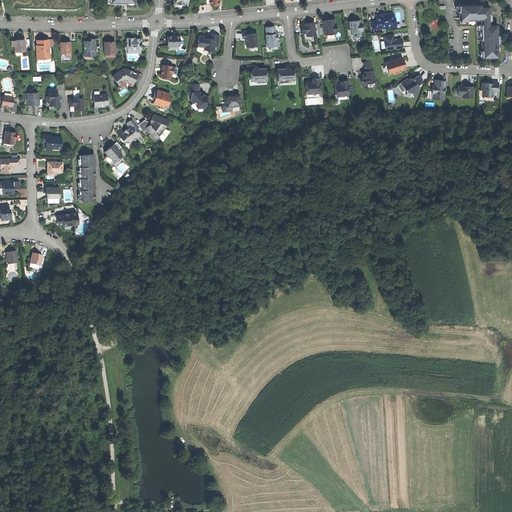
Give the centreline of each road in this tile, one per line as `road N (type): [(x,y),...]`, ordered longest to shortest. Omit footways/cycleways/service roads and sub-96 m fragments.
road 1 (track): [(114,511),(104,349),(79,275),(64,256)]
road 2 (residential): [(31,122),(93,121),(126,109),(148,76),(156,23)]
road 3 (residential): [(0,22),(156,23)]
road 4 (residential): [(511,72),(422,62),(409,0)]
